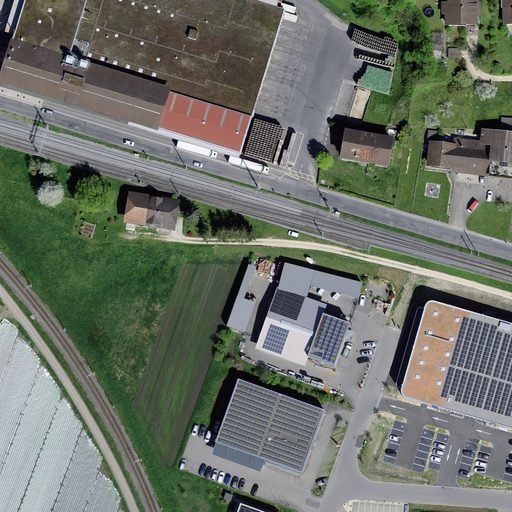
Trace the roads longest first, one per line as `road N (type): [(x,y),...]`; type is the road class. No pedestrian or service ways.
road 1 (residential): [(511,253),(0,101)]
road 2 (track): [(100,237),(346,252),(511,298)]
road 3 (track): [(131,511),(68,386),(0,296)]
road 4 (unknown): [(295,191),(323,30),(321,15),(302,0)]
road 5 (residential): [(336,487),(511,503)]
road 6 (residential): [(336,487),(391,333)]
